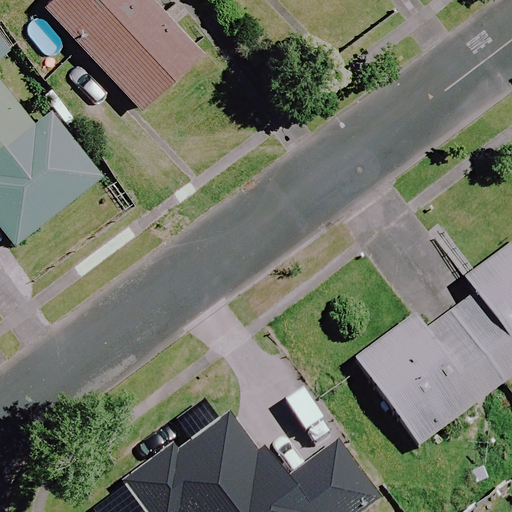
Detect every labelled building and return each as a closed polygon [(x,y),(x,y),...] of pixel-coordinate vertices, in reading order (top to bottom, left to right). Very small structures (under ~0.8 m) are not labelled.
[(196,59),(140,0),(59,0),(43,15),(135,115),(196,59)] [(30,132),(0,95),(0,236),(11,250),(96,180),(46,119),(30,132)] [(511,382),(511,252),(464,288),(473,300),(423,338),(414,325),(355,369),(418,453),(511,382)] [(363,511),(384,497),(323,413),(301,429),(326,464),(308,476),(334,511),(363,511)] [(271,511),(235,463),(169,511),(271,511)]
